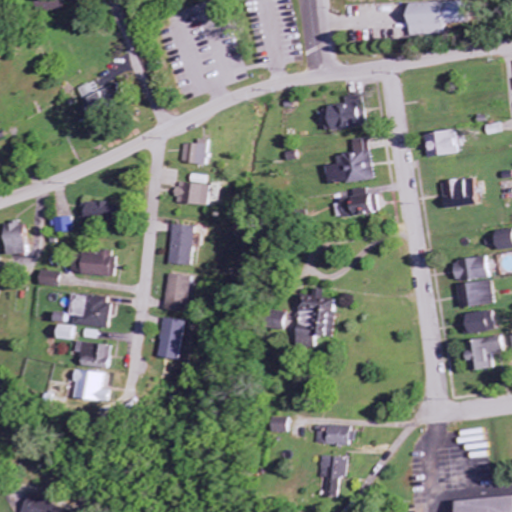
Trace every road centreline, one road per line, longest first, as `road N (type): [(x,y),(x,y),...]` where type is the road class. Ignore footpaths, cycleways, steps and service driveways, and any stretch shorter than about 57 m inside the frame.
road 1 (residential): [(0,205),(250,93),(511,45)]
road 2 (residential): [(444,409),(387,66)]
road 3 (residential): [(133,384),(164,133)]
road 4 (residential): [(164,133),(118,0)]
